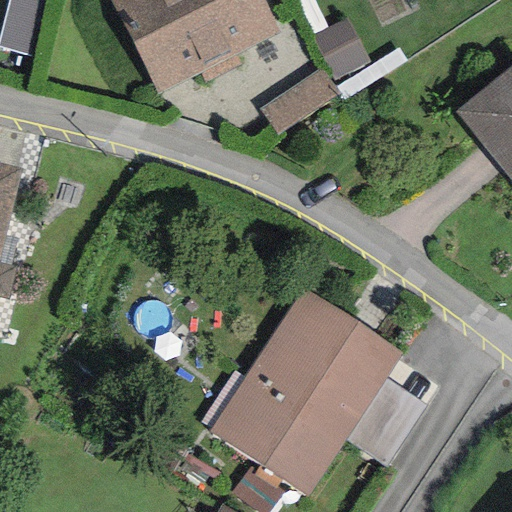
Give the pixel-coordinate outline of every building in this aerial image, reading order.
[(262,0),(108,0),(158,96),(201,74),(205,82),(239,65),(235,56),(279,33),(262,0)] [(347,18),(312,36),(335,82),(370,64),(347,18)] [(511,66),(454,113),(511,184),(511,66)] [(338,95),(319,67),(259,109),(278,136),(338,95)] [(0,250),(21,170),(0,164),(0,250)] [(14,267),(0,264),(0,298),(7,300),(14,267)] [(401,355),(302,290),(209,432),(308,497),(344,441),(385,380),(401,355)] [(426,408),(385,380),(344,441),(385,468),(426,408)]
